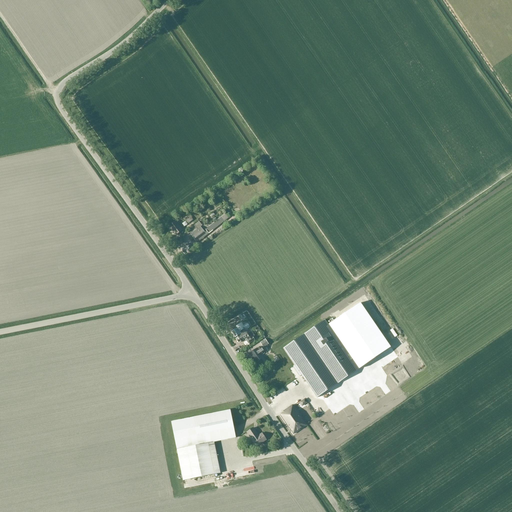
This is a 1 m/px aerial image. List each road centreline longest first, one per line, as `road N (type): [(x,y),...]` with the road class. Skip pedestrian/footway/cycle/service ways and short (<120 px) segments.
road 1 (tertiary): [(193,294),(59,101),(70,79),(167,0)]
road 2 (tertiary): [(340,511),(193,294)]
road 3 (unclassified): [(0,332),(193,294)]
